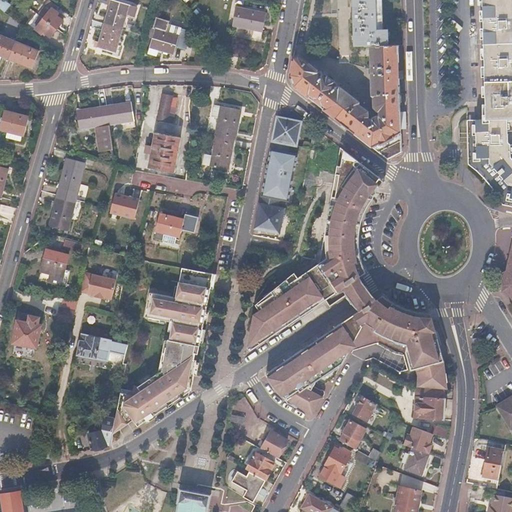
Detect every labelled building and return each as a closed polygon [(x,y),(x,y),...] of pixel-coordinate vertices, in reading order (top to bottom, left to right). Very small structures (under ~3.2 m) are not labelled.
[(111,6),(106,24),(100,42),(99,42),(97,47),(113,51),(114,52),(117,44),(121,29),(124,17),(126,18),(127,14),(130,5),(114,0),(111,0),(110,5),(111,6)] [(358,101),(340,88),(337,85),(338,84),(324,73),(323,74),(298,55),(294,56),(290,75),(293,86),(339,121),(387,159),(391,157),(401,152),(400,129),(400,105),(399,94),(399,80),(395,80),(395,76),(398,76),(398,65),(394,65),(394,61),(398,61),(399,45),(388,45),(388,30),(376,30),(375,0),(353,0),(354,46),(365,46),(365,47),(371,47),(372,95),(373,97),(373,107),(378,110),(380,110),(380,116),(378,117),(377,116),(372,119),(372,121),(369,122),(367,117),(368,115),(368,113),(364,109),(357,104),(358,101)] [(511,0),(482,0),(486,120),(475,120),(477,157),(486,157),(511,187),(511,194),(511,198),(511,156),(511,157),(510,147),(510,144),(510,131),(510,128),(509,119),(511,118),(511,0)] [(48,4),(40,15),(58,29),(65,21),(58,16),(60,14),(48,4)] [(138,7),(130,5),(127,14),(135,16),(138,7)] [(261,13),(237,9),(233,26),(254,30),(254,31),(263,33),(267,13),(261,12),(261,13)] [(40,15),(38,13),(29,24),(42,35),(45,32),(52,37),(58,29),(40,15)] [(179,36),(155,29),(149,47),(161,51),(162,49),(174,52),(177,45),(186,48),(190,32),(181,29),(179,36)] [(15,41),(0,35),(0,56),(1,57),(8,59),(32,69),(39,51),(15,41)] [(122,45),(117,44),(114,52),(113,51),(112,55),(118,56),(122,45)] [(173,96),(162,94),(157,120),(173,123),(175,114),(169,113),(173,96)] [(82,109),(76,110),(79,128),(95,126),(99,150),(112,149),(109,124),(124,122),(125,129),(135,127),(132,102),(126,103),(126,104),(106,107),(82,111),(82,109)] [(211,116),(220,118),(216,136),(211,167),(229,170),(231,163),(229,162),(233,140),(238,115),(240,115),(241,110),(214,104),(211,116)] [(28,116),(4,110),(0,127),(0,129),(12,132),(10,139),(22,142),(28,116)] [(302,121),(276,116),(271,139),(287,142),(292,144),(297,145),(297,143),(302,121)] [(468,120),(468,121),(469,164),(484,177),(495,190),(503,206),(511,207),(511,198),(511,194),(511,187),(486,157),(477,157),(475,120),(468,120)] [(155,132),(152,146),(150,160),(148,168),(174,173),(181,137),(155,132)] [(297,145),(292,144),(291,148),(309,151),(311,146),(303,144),(297,143),(297,145)] [(152,146),(146,144),(143,159),(150,160),(152,146)] [(250,347),(342,288),(349,300),(355,309),(356,309),(360,311),(354,315),(264,377),(279,398),(310,416),(320,398),(319,398),(322,394),(319,391),(316,390),(314,389),(310,387),(313,383),(319,386),(331,380),(340,365),(359,329),(358,325),(360,324),(363,325),(370,330),(369,332),(383,338),(387,340),(385,343),(401,348),(402,350),(402,353),(406,371),(411,369),(413,377),(412,388),(444,390),(441,363),(428,315),(421,314),(414,313),(405,310),(395,305),(389,301),(378,295),(373,299),(371,297),(365,290),(359,276),(365,272),(364,268),(362,263),(359,254),(358,245),(358,238),(358,230),(360,222),(363,215),(363,213),(366,208),(374,195),(380,189),(384,185),(383,181),(339,146),(336,165),(332,164),(329,182),(325,202),(323,212),(321,224),(320,234),(320,241),(321,250),(322,258),(293,277),(289,272),(261,295),(254,300),(250,305),(253,310),(247,314),(242,348),(244,352),(250,347)] [(292,152),(270,148),(258,204),(284,210),(285,210),(289,195),(287,195),(295,157),(294,157),(294,156),(294,153),(294,152),(292,152)] [(62,182),(61,182),(58,194),(54,206),(56,206),(51,224),(67,229),(71,214),(72,215),(77,199),(72,198),(74,191),(79,192),(81,183),(79,182),(85,161),(69,157),(62,182)] [(0,196),(5,173),(7,173),(8,168),(0,166),(0,196)] [(87,185),(81,183),(79,192),(77,199),(83,201),(87,185)] [(121,196),(114,194),(110,212),(135,218),(139,201),(121,197),(121,196)] [(284,210),(258,204),(253,229),(255,229),(280,233),(284,210)] [(184,219),(160,214),(156,232),(159,233),(158,239),(165,240),(166,234),(180,238),(182,230),(196,233),(199,217),(186,214),(184,219)] [(511,242),(507,264),(501,292),(508,293),(511,299),(511,242)] [(46,262),(43,262),(40,272),(50,275),(48,283),(60,286),(68,255),(49,250),(46,262)] [(170,340),(168,339),(162,370),(131,391),(121,389),(117,410),(115,419),(111,435),(193,379),(214,274),(213,274),(188,269),(182,268),(176,298),(150,293),(146,318),(173,323),(170,340)] [(120,279),(94,273),(90,294),(116,300),(120,279)] [(74,311),(60,308),(58,320),(71,323),(74,311)] [(38,318),(20,314),(14,343),(37,348),(42,326),(39,325),(39,324),(37,324),(38,318)] [(112,340),(82,333),(74,362),(105,370),(106,365),(122,369),(127,343),(112,340)] [(191,390),(193,379),(111,435),(109,444),(191,390)] [(445,392),(416,389),(415,417),(444,419),(445,400),(445,392)] [(375,404),(363,398),(354,414),(367,421),(375,404)] [(511,400),(498,410),(510,430),(511,428),(511,400)] [(244,418),(231,415),(229,422),(229,423),(242,426),(244,418)] [(101,433),(87,435),(90,450),(108,447),(109,444),(111,435),(115,419),(104,418),(101,433)] [(350,420),(344,432),(344,434),(340,441),(355,449),(366,429),(350,420)] [(437,434),(413,426),(410,435),(406,434),(403,446),(431,454),(437,434)] [(286,441),(270,432),(261,448),(277,457),(282,449),(286,441)] [(379,453),(366,446),(362,453),(376,460),(379,453)] [(342,452),(335,448),(325,466),(326,467),(321,476),(340,487),(345,477),(340,474),(351,453),(350,452),(351,450),(345,447),(342,452)] [(504,452),(487,449),(481,477),(498,480),(504,452)] [(431,454),(411,450),(404,469),(422,475),(426,463),(430,465),(433,457),(431,454)] [(274,463),(255,453),(247,468),(266,479),(270,470),(274,463)] [(250,472),(244,482),(249,485),(246,490),(256,495),(261,487),(264,480),(250,472)] [(417,511),(422,491),(400,486),(394,511),(417,511)] [(207,511),(211,495),(180,489),(178,497),(175,511),(207,511)] [(21,511),(19,492),(0,495),(2,511),(21,511)] [(351,511),(358,500),(347,494),(340,507),(350,511),(351,511)] [(492,508),(489,507),(487,511),(511,511),(511,499),(494,496),(492,508)] [(306,500),(301,509),(306,511),(329,511),(332,507),(319,499),(315,505),(306,500)]
